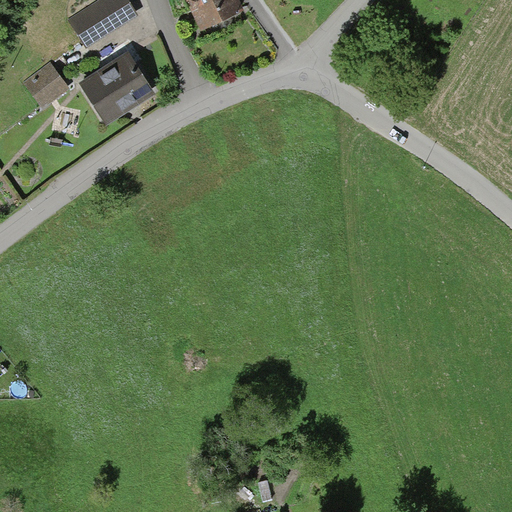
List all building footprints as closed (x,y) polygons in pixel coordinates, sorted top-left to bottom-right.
[(89,42),(139,10),(132,0),(91,0),(70,14),(89,42)] [(186,0),(201,29),(245,7),(241,0),(186,0)] [(67,61),(84,49),(77,40),(60,52),(67,61)] [(107,120),(157,86),(130,46),(80,79),(107,120)] [(42,103),(71,82),(53,57),(24,78),(42,103)]
